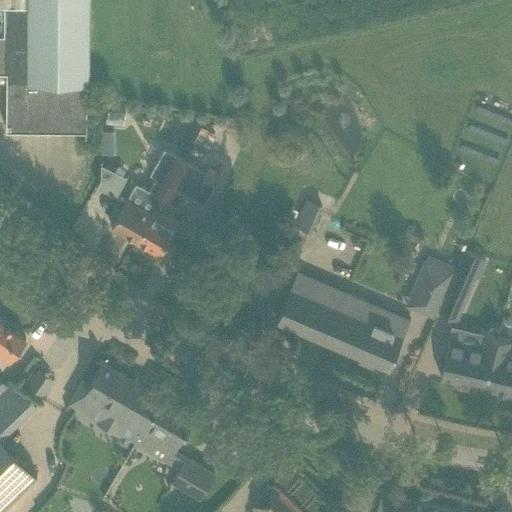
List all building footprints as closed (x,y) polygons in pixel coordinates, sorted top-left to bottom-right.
[(6,130),(87,130),(87,0),(28,0),(28,6),(4,5),(4,37),(0,36),(0,70),(7,70),(6,130)] [(111,226),(137,241),(150,215),(155,208),(183,157),(164,147),(150,173),(156,176),(148,190),(135,182),(111,226)] [(150,215),(137,241),(160,254),(178,221),(168,215),(174,204),(168,201),(177,187),(203,203),(214,184),(203,178),(207,170),(183,157),(155,208),(150,215)] [(99,162),(90,184),(114,194),(123,172),(99,162)] [(304,185),(285,224),(309,235),(327,195),(304,185)] [(427,255),(416,280),(444,292),(454,267),(427,255)] [(463,255),(446,294),(463,301),(472,280),(474,281),(482,263),(463,255)] [(276,320),(388,368),(408,322),(296,273),(276,320)] [(0,356),(8,362),(25,338),(0,319),(0,356)] [(440,378),(486,387),(497,336),(484,333),(481,348),(448,341),(440,378)] [(497,336),(486,387),(511,392),(511,354),(506,353),(509,339),(497,336)] [(145,427),(163,396),(103,361),(90,383),(83,379),(69,402),(90,414),(98,400),(143,426),(145,427)] [(35,365),(21,381),(37,395),(51,378),(35,365)] [(185,431),(195,414),(163,396),(145,427),(143,426),(134,442),(149,450),(154,441),(173,452),(185,431)] [(0,510),(36,475),(0,436),(0,510)] [(171,481),(200,497),(214,473),(186,456),(171,481)] [(250,509),(253,511),(302,511),(273,485),(250,509)] [(444,511),(446,506),(396,493),(391,511),(444,511)]
